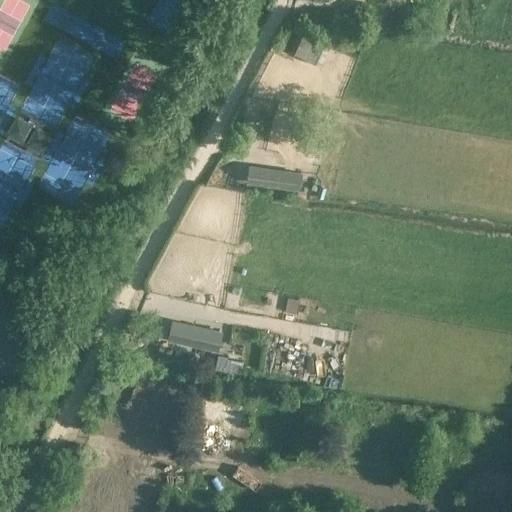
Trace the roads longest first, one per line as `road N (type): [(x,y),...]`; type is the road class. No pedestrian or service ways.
road 1 (track): [(16,511),(276,0)]
road 2 (track): [(481,507),(155,454),(57,429)]
